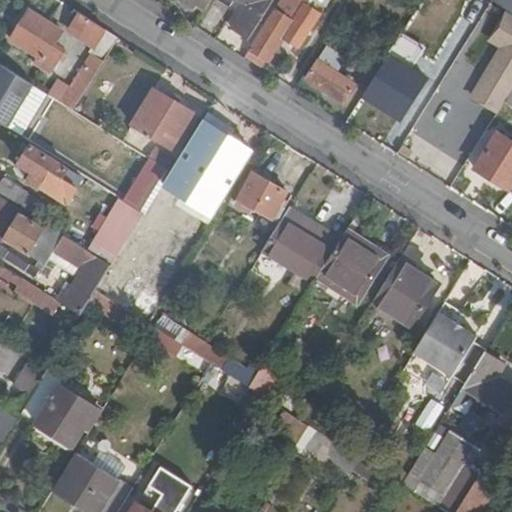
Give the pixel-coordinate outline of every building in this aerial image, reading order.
[(211,0),(181,0),(194,8),(197,5),(204,11),(211,0)] [(219,0),(230,7),(235,0),(240,0),(247,5),(233,28),(248,39),(273,0),(219,0)] [(296,0),(281,0),(276,9),(286,15),(296,0)] [(286,15),(276,9),(250,49),(270,61),(286,37),(301,46),(321,15),(305,5),(294,20),(286,15)] [(55,65),(63,51),(55,46),(63,32),(30,11),(13,38),(55,65)] [(63,103),(75,110),(120,39),(81,15),(69,33),(96,50),(63,103)] [(362,60),(359,63),(344,54),(346,50),(332,41),(308,77),(343,100),(367,63),(362,60)] [(474,93),(499,109),(511,88),(511,49),(505,45),(474,93)] [(390,60),(367,96),(402,119),(425,82),(390,60)] [(33,84),(3,65),(0,70),(0,122),(6,126),(33,84)] [(175,149),(196,114),(154,89),(133,123),(175,149)] [(209,155),(220,127),(207,121),(195,149),(209,155)] [(118,152),(124,141),(107,131),(101,141),(118,152)] [(511,142),(496,133),(473,167),(507,189),(511,182),(511,142)] [(70,167),(32,143),(18,164),(33,173),(27,182),(39,190),(45,180),(57,187),(70,167)] [(159,163),(166,151),(157,146),(150,157),(159,163)] [(159,163),(172,172),(179,161),(166,151),(159,163)] [(70,167),(57,187),(71,196),(87,178),(70,167)] [(239,198),(279,220),(288,205),(285,200),(289,193),(253,173),(239,198)] [(0,193),(2,195),(18,205),(26,193),(4,179),(0,184),(0,193)] [(215,212),(228,183),(218,179),(205,207),(215,212)] [(0,238),(4,241),(23,208),(18,205),(2,195),(0,198),(0,238)] [(146,215),(131,205),(121,222),(135,231),(138,227),(146,215)] [(66,235),(23,208),(4,241),(5,241),(39,259),(45,250),(36,244),(41,236),(59,247),(66,235)] [(319,278),(333,256),(299,235),(310,218),(293,208),(265,252),(316,283),(319,278)] [(345,238),(310,218),(299,235),(333,256),(345,238)] [(163,242),(138,227),(135,231),(121,254),(145,270),(163,242)] [(345,238),(333,256),(319,278),(358,302),(387,256),(348,232),(345,238)] [(78,267),(88,250),(66,235),(59,247),(55,253),(78,267)] [(1,246),(42,272),(55,253),(59,247),(41,236),(36,244),(45,250),(39,259),(5,241),(1,246)] [(167,283),(187,252),(175,244),(155,275),(167,283)] [(422,255),(410,247),(379,296),(418,321),(440,286),(413,269),(422,255)] [(88,250),(78,267),(83,270),(94,253),(88,250)] [(83,270),(61,304),(81,317),(89,305),(98,291),(113,266),(94,253),(83,270)] [(0,265),(0,276),(16,286),(21,279),(0,265)] [(42,293),(21,279),(16,286),(15,289),(36,303),(42,293)] [(133,312),(153,321),(165,296),(145,287),(133,312)] [(113,301),(127,310),(132,302),(128,299),(130,295),(121,290),(113,301)] [(98,291),(89,305),(146,341),(155,327),(149,323),(127,310),(113,301),(98,291)] [(414,328),(418,321),(379,296),(374,304),(414,328)] [(480,338),(440,313),(413,355),(453,380),(476,344),(480,338)] [(165,315),(160,327),(182,336),(187,324),(165,315)] [(155,327),(146,341),(205,376),(213,364),(200,356),(184,346),(155,327)] [(200,356),(208,343),(192,333),(184,346),(200,356)] [(250,388),(258,375),(208,343),(200,356),(213,364),(250,388)] [(488,351),(476,344),(453,380),(465,388),(486,353),(488,351)] [(506,365),(486,353),(465,388),(474,393),(503,411),(511,395),(511,384),(499,376),(506,365)] [(33,356),(14,386),(31,397),(50,367),(33,356)] [(89,432),(103,409),(64,385),(72,373),(54,361),(50,367),(31,397),(21,413),(74,446),(84,429),(89,432)] [(281,375),(264,365),(258,375),(250,388),(263,396),(266,398),(281,375)] [(465,388),(450,411),(459,416),(474,393),(465,388)] [(313,400),(301,420),(310,426),(331,439),(336,429),(315,416),(321,406),(313,400)] [(301,420),(275,403),(262,423),(298,445),(310,426),(301,420)] [(0,437),(4,440),(18,418),(0,406),(0,437)] [(331,439),(310,426),(298,445),(294,451),(322,469),(328,458),(351,472),(353,469),(361,458),(352,452),(331,439)] [(98,453),(91,464),(116,480),(123,468),(98,453)] [(74,454),(64,471),(67,473),(56,490),(89,511),(118,511),(133,490),(116,480),(91,464),(74,454)] [(361,458),(353,469),(379,485),(386,474),(361,458)] [(466,464),(439,507),(446,511),(457,511),(479,478),(482,473),(466,464)] [(481,511),(496,489),(479,478),(457,511),(481,511)]
